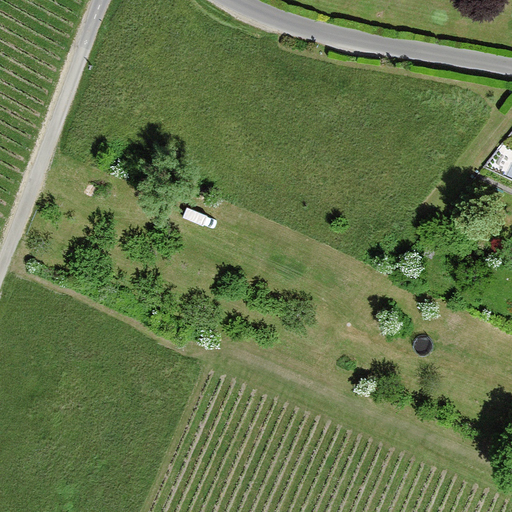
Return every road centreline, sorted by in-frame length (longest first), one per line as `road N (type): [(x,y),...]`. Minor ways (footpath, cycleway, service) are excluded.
road 1 (unclassified): [(0,271),(102,0)]
road 2 (unclassified): [(236,0),(285,23),(511,67)]
